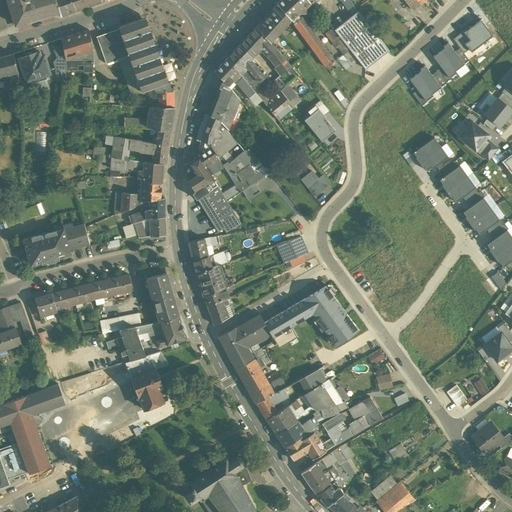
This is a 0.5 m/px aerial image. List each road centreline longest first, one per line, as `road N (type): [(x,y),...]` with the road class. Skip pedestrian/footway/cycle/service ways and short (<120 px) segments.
road 1 (residential): [(384,336),(324,254),(323,220),(356,177),(357,105),(464,0)]
road 2 (secondary): [(317,511),(288,480),(204,335),(178,247)]
road 3 (secondary): [(178,247),(175,178),(189,94),(220,30)]
road 4 (residential): [(0,294),(178,247)]
road 5 (residential): [(139,0),(0,41)]
road 6 (residential): [(384,336),(410,318),(462,240)]
